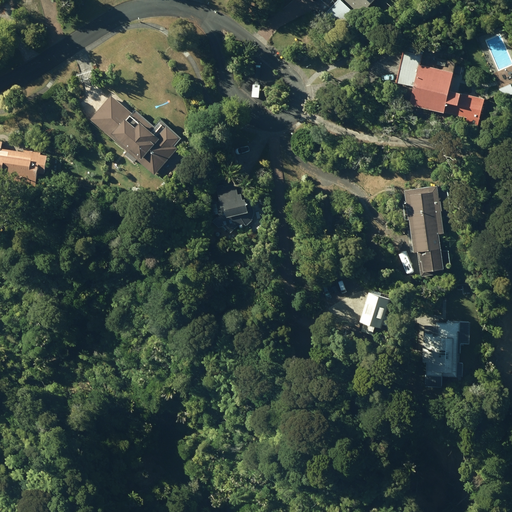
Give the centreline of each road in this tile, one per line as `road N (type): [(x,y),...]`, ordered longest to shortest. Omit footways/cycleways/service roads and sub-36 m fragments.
road 1 (residential): [(213,17),(220,72),(248,110),(272,119),(296,102),(295,81),(256,40)]
road 2 (residential): [(213,17),(171,6),(139,11),(0,88)]
